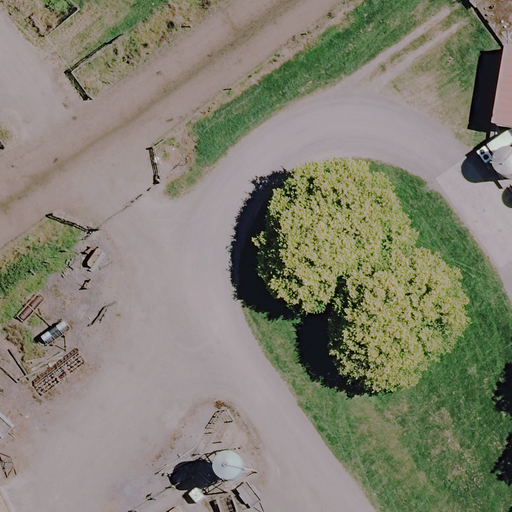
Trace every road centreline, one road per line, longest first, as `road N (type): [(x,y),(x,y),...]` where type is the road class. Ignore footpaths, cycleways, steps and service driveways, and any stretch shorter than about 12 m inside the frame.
road 1 (track): [(137,118),(299,0)]
road 2 (track): [(137,118),(0,218)]
road 3 (track): [(137,118),(48,0)]
